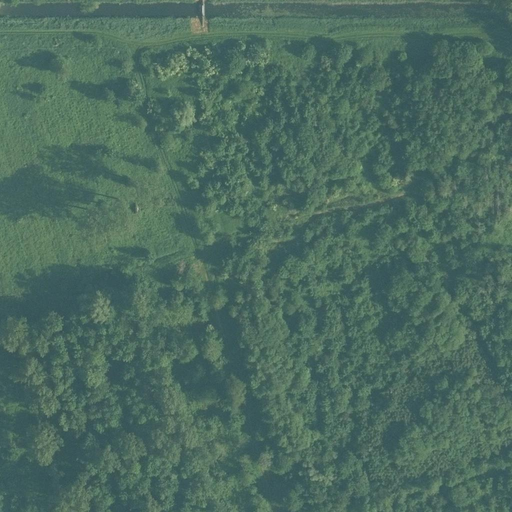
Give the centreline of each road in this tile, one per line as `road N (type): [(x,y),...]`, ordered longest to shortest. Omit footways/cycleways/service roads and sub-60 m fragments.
road 1 (track): [(0,30),(106,32),(135,44),(286,33),(326,39),(473,32),(511,41)]
road 2 (track): [(277,511),(145,110),(135,44)]
road 3 (track): [(353,511),(511,462)]
